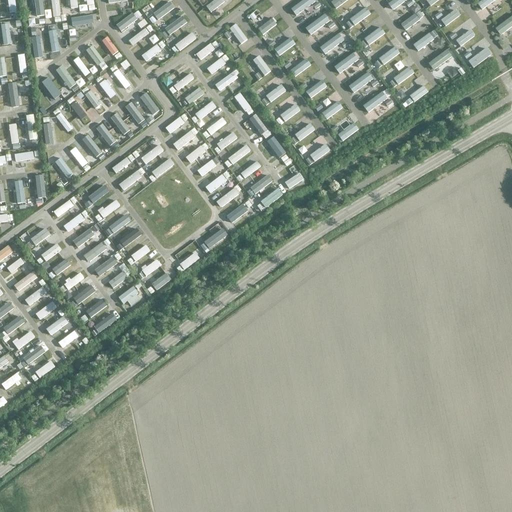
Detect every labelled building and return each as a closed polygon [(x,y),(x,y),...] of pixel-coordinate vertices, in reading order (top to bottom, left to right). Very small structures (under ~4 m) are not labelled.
[(7,0),(9,13),(17,12),(14,0),(7,0)] [(34,0),(37,19),(45,18),(42,0),(34,0)] [(60,17),(58,0),(50,0),(53,18),(60,17)] [(78,8),(76,0),(69,0),(71,9),(78,8)] [(222,0),(215,0),(206,7),(211,13),(224,2),(222,0)] [(315,3),(313,0),(303,0),(291,10),(296,17),(315,3)] [(348,0),(335,0),(331,3),(335,10),(348,0)] [(392,11),(407,0),(394,0),(388,5),(392,11)] [(482,11),(496,0),(482,0),(477,4),(482,11)] [(168,6),(154,16),(157,21),(171,11),(168,6)] [(370,15),(366,8),(350,20),(354,26),(370,15)] [(460,17),(455,10),(441,21),(445,27),(460,17)] [(121,31),(137,18),(133,13),(117,25),(121,31)] [(329,22),(324,15),(305,29),(310,36),(329,22)] [(419,21),(415,15),(401,25),(405,31),(419,21)] [(75,26),(93,23),(92,16),(74,19),(75,26)] [(511,27),(511,16),(495,29),(500,36),(511,27)] [(258,29),(263,36),(276,25),(272,19),(258,29)] [(185,25),(181,20),(164,32),(168,37),(185,25)] [(4,46),(11,45),(9,25),(1,26),(4,46)] [(229,30),(241,45),(247,41),(236,25),(229,30)] [(364,40),(369,46),(385,34),(380,28),(364,40)] [(149,34),(145,29),(129,42),(132,47),(149,34)] [(56,31),(48,32),(52,53),(59,52),(56,31)] [(456,41),(460,47),(475,37),(470,31),(456,41)] [(32,34),(35,57),(42,56),(39,33),(32,34)] [(196,40),(192,34),(175,46),(179,52),(196,40)] [(325,55),(344,41),(339,34),(320,48),(325,55)] [(413,46),(418,52),(434,40),(429,34),(413,46)] [(118,52),(107,38),(102,42),(112,56),(118,52)] [(279,57),(295,45),(291,38),(274,50),(279,57)] [(141,57),(146,63),(161,51),(157,45),(141,57)] [(196,56),(200,61),(215,50),(210,45),(196,56)] [(98,67),(104,62),(93,47),(86,51),(98,67)] [(383,66),(400,54),(395,48),(379,59),(383,66)] [(468,62),(473,69),(492,55),(486,48),(468,62)] [(451,58),(446,51),(428,64),(433,71),(451,58)] [(339,75),(358,60),(353,54),(334,68),(339,75)] [(27,73),(24,55),(18,56),(20,74),(27,73)] [(253,62),(264,77),(270,72),(259,57),(253,62)] [(90,73),(78,58),(73,62),(85,77),(90,73)] [(226,64),(221,59),(207,70),(211,76),(226,64)] [(306,60),(290,71),(295,78),(311,65),(306,60)] [(76,85),(63,67),(56,72),(69,90),(76,85)] [(409,68),(393,79),(398,86),(414,74),(409,68)] [(130,86),(118,71),(113,74),(125,90),(130,86)] [(219,92),(237,79),(233,73),(215,86),(219,92)] [(368,73),(349,87),(354,94),(373,80),(368,73)] [(177,92),(194,80),(190,74),(173,87),(177,92)] [(55,99),(61,95),(50,80),(44,84),(55,99)] [(110,99),(116,95),(105,81),(99,85),(110,99)] [(327,87),(322,81),(306,93),(310,99),(327,87)] [(8,85),(11,108),(20,107),(16,84),(8,85)] [(286,92),(281,86),(266,97),(270,103),(286,92)] [(428,92),(423,86),(410,97),(414,103),(428,92)] [(91,91),(85,96),(95,110),(101,105),(91,91)] [(382,93),(363,107),(368,114),(387,99),(382,93)] [(195,94),(185,102),(188,107),(199,98),(195,94)] [(234,98),(245,113),(251,109),(240,94),(234,98)] [(152,115),(158,110),(148,95),(142,100),(152,115)] [(87,117),(76,102),(70,107),(81,121),(87,117)] [(338,102),(322,114),(326,120),(343,109),(338,102)] [(212,103),(195,115),(199,121),(216,108),(212,103)] [(285,123),(300,111),(295,105),(280,116),(285,123)] [(135,108),(130,112),(139,124),(144,121),(135,108)] [(68,133),(73,129),(61,114),(56,118),(68,133)] [(261,136),(268,131),(255,115),(250,119),(261,136)] [(37,140),(34,116),(26,117),(30,141),(37,140)] [(113,122),(125,136),(130,132),(119,118),(113,122)] [(184,124),(180,118),(165,129),(169,135),(184,124)] [(210,136),(226,124),(222,119),(206,131),(210,136)] [(310,124),(295,136),(299,142),(315,131),(310,124)] [(354,124),(338,136),(342,142),(358,130),(354,124)] [(16,125),(9,126),(11,145),(19,144),(16,125)] [(51,125),(46,125),(48,145),(54,144),(51,125)] [(116,142),(104,127),(98,131),(110,146),(116,142)] [(173,145),(177,151),(195,138),(190,132),(173,145)] [(221,151),(237,139),(233,133),(217,145),(221,151)] [(272,138),(267,142),(279,159),(285,154),(272,138)] [(97,157),(102,153),(90,139),(86,143),(97,157)] [(330,151),(325,145),(310,156),(314,163),(330,151)] [(164,152),(159,146),(141,159),(145,165),(164,152)] [(232,166),(251,152),(246,146),(228,160),(232,166)] [(205,152),(201,147),(186,159),(190,164),(205,152)] [(70,153),(82,168),(88,164),(75,148),(70,153)] [(34,160),(33,153),(14,155),(15,163),(34,160)] [(73,175),(61,159),(55,163),(67,179),(73,175)] [(130,164),(127,159),(112,170),(116,174),(130,164)] [(151,173),(156,179),(174,165),(170,159),(151,173)] [(216,166),(212,161),(197,172),(202,178),(216,166)] [(261,167),(257,162),(240,174),(244,180),(261,167)] [(123,192),(141,178),(137,172),(119,186),(123,192)] [(289,190),(303,180),(299,174),(285,184),(289,190)] [(227,181),(222,175),(205,188),(210,194),(227,181)] [(35,177),(38,199),(46,198),(43,176),(35,177)] [(268,176),(251,189),(255,195),(272,182),(268,176)] [(14,183),(17,204),(25,204),(22,182),(14,183)] [(92,205),(108,193),(104,189),(89,200),(92,205)] [(216,203),(221,209),(238,195),(234,189),(216,203)] [(265,209),(283,196),(278,189),(261,203),(265,209)] [(69,201),(53,213),(57,218),(73,207),(69,201)] [(103,219),(120,207),(116,201),(99,213),(103,219)] [(244,205),(229,215),(233,220),(247,209),(244,205)] [(68,233),(84,220),(80,215),(63,227),(68,233)] [(114,234),(125,226),(121,221),(110,229),(114,234)] [(94,234),(91,229),(76,240),(80,245),(94,234)] [(46,232),(32,243),(36,248),(50,237),(46,232)] [(124,248),(137,239),(133,234),(121,243),(124,248)] [(209,251),(224,240),(220,234),(205,246),(209,251)] [(101,243),(83,257),(88,264),(106,250),(101,243)] [(41,256),(46,262),(61,251),(57,245),(41,256)] [(131,257),(135,263),(150,252),(146,246),(131,257)] [(0,262),(13,252),(8,247),(0,252),(0,262)] [(184,271),(200,259),(195,254),(180,266),(184,271)] [(117,264),(113,258),(95,271),(99,277),(117,264)] [(20,259),(7,269),(11,274),(24,264),(20,259)] [(52,270),(56,277),(71,266),(66,260),(52,270)] [(161,266),(156,261),(142,272),(146,277),(161,266)] [(14,286),(18,292),(37,278),(33,272),(14,286)] [(127,279),(122,273),(109,283),(113,289),(127,279)] [(64,286),(68,291),(84,279),(80,274),(64,286)] [(156,291),(167,283),(164,278),(152,286),(156,291)] [(133,287),(118,298),(123,305),(138,294),(133,287)] [(43,288),(25,301),(29,307),(47,293),(43,288)] [(74,300),(78,306),(92,294),(88,289),(74,300)] [(40,321),(57,308),(52,302),(36,315),(40,321)] [(89,320),(104,309),(99,303),(85,314),(89,320)] [(0,319),(11,312),(7,306),(0,311),(0,319)] [(111,316),(95,328),(99,334),(115,321),(111,316)] [(68,324),(63,317),(46,330),(51,336),(68,324)] [(3,330),(7,336),(23,324),(19,319),(3,330)] [(35,338),(30,332),(14,345),(18,350),(35,338)] [(62,349),(78,337),(74,332),(58,343),(62,349)] [(45,353),(41,348),(25,359),(29,365),(45,353)] [(0,368),(9,363),(4,356),(0,359),(0,368)] [(39,379),(55,368),(51,362),(35,373),(39,379)] [(1,385),(6,391),(21,380),(17,374),(1,385)]
